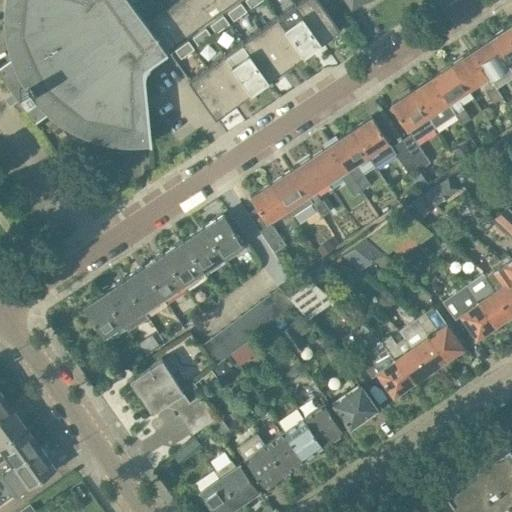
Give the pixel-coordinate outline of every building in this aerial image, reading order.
[(152,60),(166,50),(236,0),(11,0),(11,2),(11,8),(11,15),(12,21),(12,28),(13,34),(15,41),(16,47),(18,53),(0,66),(0,75),(33,122),(55,106),(60,109),(65,113),(70,116),(75,119),(80,121),(86,124),(91,126),(97,128),(103,129),(108,131),(114,132),(115,142),(139,141),(148,140),(148,141),(151,141),(148,110),(146,107),(144,104),(143,101),(142,98),(142,94),(141,91),(141,87),(141,84),(142,80),(142,77),(144,74),(145,71),(146,67),(148,65),(150,62),(152,60)] [(321,41),(340,28),(319,0),(296,0),(294,2),(321,41)] [(233,19),(246,10),(241,2),(227,11),(233,19)] [(321,41),(294,2),(276,15),(304,53),(321,41)] [(216,32),(229,22),(223,14),(210,24),(216,32)] [(304,53),(276,15),(259,27),(286,66),(304,53)] [(511,23),(492,36),(508,62),(511,68),(511,23)] [(198,44),(211,35),(205,27),(192,36),(198,44)] [(286,66),(259,27),(241,40),(269,78),(286,66)] [(492,36),(472,50),(488,75),(495,86),(495,85),(495,86),(511,75),(511,68),(508,62),(492,36)] [(180,57),(194,48),(188,39),(175,49),(180,57)] [(269,78),(241,40),(223,52),(251,91),(269,78)] [(452,63),(468,88),(488,75),(472,50),(452,63)] [(251,91),(223,52),(206,65),(233,104),(251,91)] [(468,88),(452,63),(432,76),(447,101),(454,111),(454,112),(463,106),(456,96),(468,88)] [(206,65),(188,78),(215,117),(233,104),(206,65)] [(447,101),(432,76),(411,89),(434,125),(454,111),(447,101)] [(493,103),(502,97),(495,85),(495,86),(486,91),(493,103)] [(391,103),(410,132),(400,138),(420,168),(430,161),(414,137),(434,125),(411,89),(391,103)] [(470,117),(463,106),(454,112),(461,123),(470,117)] [(371,115),(350,128),(367,153),(374,163),(394,150),(410,174),(420,168),(400,138),(391,145),(387,140),(388,140),(371,115)] [(355,161),(367,153),(350,128),(331,141),(354,177),(362,172),(355,161)] [(331,141),(311,155),(327,180),(339,172),(346,183),(354,177),(331,141)] [(471,152),(465,142),(453,150),(459,159),(471,152)] [(502,147),(499,142),(487,151),(494,161),(498,158),(494,152),(502,147)] [(327,180),(311,155),(291,168),(307,193),(327,180)] [(291,168),(271,181),(287,206),(293,215),(313,202),(307,193),(291,168)] [(362,172),(354,177),(361,188),(369,183),(362,172)] [(460,187),(447,176),(423,193),(436,204),(460,187)] [(353,193),(361,188),(354,177),(346,183),(353,193)] [(267,219),(287,206),(271,181),(250,194),(259,207),(249,214),(274,251),(285,244),(272,224),(270,225),(267,219)] [(423,193),(409,203),(423,214),(436,204),(423,193)] [(315,204),(322,215),(330,209),(323,198),(315,204)] [(495,216),(511,232),(511,212),(505,205),(495,216)] [(405,211),(392,220),(409,234),(418,241),(430,233),(405,211)] [(225,212),(204,225),(223,255),(244,241),(225,212)] [(373,234),(389,248),(409,234),(392,220),(373,234)] [(204,225),(183,239),(203,269),(223,255),(204,225)] [(359,268),(382,251),(367,237),(343,253),(359,268)] [(203,269),(183,239),(163,252),(183,282),(203,269)] [(322,254),(333,247),(328,239),(316,247),(322,254)] [(163,252),(143,265),(163,295),(183,282),(163,252)] [(508,253),(499,259),(511,276),(511,256),(511,257),(508,253)] [(487,261),(493,269),(484,274),(494,289),(511,312),(511,276),(499,259),(493,254),(487,261)] [(314,281),(330,270),(324,261),(308,272),(314,281)] [(143,265),(123,278),(143,308),(163,295),(143,265)] [(510,313),(511,312),(494,289),(486,294),(474,276),(465,282),(494,325),(502,319),(503,320),(506,320),(510,317),(511,314),(510,313)] [(123,278),(103,292),(122,322),(128,329),(148,316),(143,308),(123,278)] [(288,296),(307,316),(333,298),(311,280),(288,296)] [(486,334),(486,331),(486,330),(494,325),(465,282),(441,299),(454,317),(460,313),(477,337),(478,336),(478,337),(482,337),(486,334)] [(279,285),(269,294),(283,313),(296,304),(279,285)] [(122,322),(103,292),(83,305),(103,334),(122,322)] [(283,313),(269,294),(259,301),(274,321),(283,313)] [(259,301),(249,308),(263,328),(274,321),(259,301)] [(437,364),(445,358),(418,320),(416,317),(415,316),(401,304),(397,308),(407,322),(398,328),(404,336),(411,346),(428,370),(429,369),(430,370),(433,371),(437,367),(438,365),(437,364)] [(461,347),(463,346),(435,306),(431,305),(415,316),(416,317),(418,320),(445,358),(453,353),(454,354),(457,354),(461,351),(462,348),(461,347)] [(263,328),(249,308),(239,315),(254,335),(263,328)] [(239,315),(229,323),(244,343),(251,338),(254,335),(239,315)] [(305,343),(287,317),(276,325),(293,351),(305,343)] [(244,343),(229,323),(220,330),(234,350),(244,343)] [(361,362),(373,379),(380,374),(393,394),(394,393),(395,394),(398,394),(402,392),(403,389),(402,388),(410,382),(382,341),(363,326),(357,334),(374,349),(373,350),(374,352),(361,362)] [(220,330),(210,337),(224,357),(231,353),(234,350),(220,330)] [(392,334),(382,341),(410,382),(419,376),(419,377),(422,378),(427,375),(427,372),(427,371),(428,370),(411,346),(404,336),(396,341),(392,334)] [(214,365),(224,357),(210,337),(199,345),(214,365)] [(238,363),(259,348),(251,338),(244,343),(234,350),(231,353),(238,363)] [(256,345),(262,353),(270,347),(264,339),(256,345)] [(129,377),(152,411),(184,391),(162,357),(129,377)] [(361,384),(334,402),(350,424),(376,406),(361,384)] [(0,410),(12,402),(0,385),(0,410)] [(200,394),(177,408),(193,432),(216,417),(200,394)] [(12,402),(0,410),(0,441),(26,422),(12,402)] [(324,402),(305,416),(323,443),(343,429),(324,402)] [(220,436),(229,429),(220,416),(210,422),(220,436)] [(304,457),(307,461),(319,453),(315,448),(323,443),(305,416),(285,430),(304,457)] [(11,464),(41,442),(26,422),(0,441),(0,459),(5,456),(11,464)] [(285,430),(265,443),(284,470),(304,457),(285,430)] [(284,470),(265,443),(259,433),(239,447),(264,484),(284,470)] [(202,445),(195,436),(185,445),(193,453),(202,445)] [(511,511),(511,443),(508,438),(443,484),(463,511),(511,511)] [(57,464),(41,442),(11,464),(2,470),(18,492),(57,464)] [(215,469),(219,475),(238,502),(258,488),(239,461),(235,464),(231,458),(215,469)] [(232,506),(238,502),(219,475),(199,489),(215,511),(233,511),(235,510),(232,506)]
